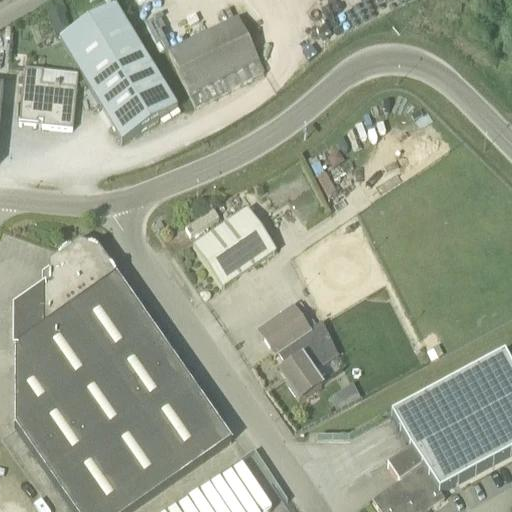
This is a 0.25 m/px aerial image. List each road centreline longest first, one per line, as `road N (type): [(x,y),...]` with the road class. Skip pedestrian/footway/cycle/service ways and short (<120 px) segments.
road 1 (unclassified): [(511,147),(441,76),(386,63),(345,75),(266,140),(154,193),(103,207)]
road 2 (residential): [(313,511),(103,207)]
